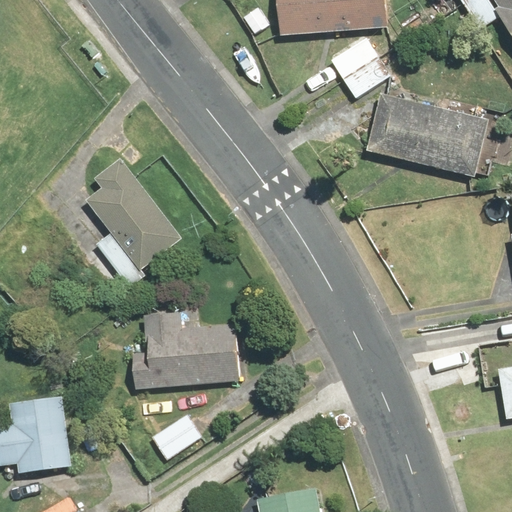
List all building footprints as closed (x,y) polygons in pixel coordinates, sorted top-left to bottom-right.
[(393,0),(282,0),(285,38),(395,32),(393,0)] [(511,0),(465,0),(481,24),(500,11),(511,29),(511,0)] [(395,79),(372,40),(336,62),(359,101),(395,79)] [(493,123),(386,96),(372,155),(479,181),(493,123)] [(126,161),(100,180),(108,192),(93,204),(145,273),(186,241),(126,161)] [(120,296),(115,290),(139,272),(115,240),(91,258),(66,226),(53,236),(44,225),(18,245),(80,326),(120,296)] [(170,335),(156,335),(157,367),(142,368),(143,386),(246,383),(245,344),(230,344),(229,328),(200,329),(199,310),(169,311),(170,335)] [(23,463),(24,474),(81,470),(75,395),(15,400),(17,426),(2,427),(5,465),(23,463)] [(324,511),(321,490),(265,500),(266,511),(324,511)]
